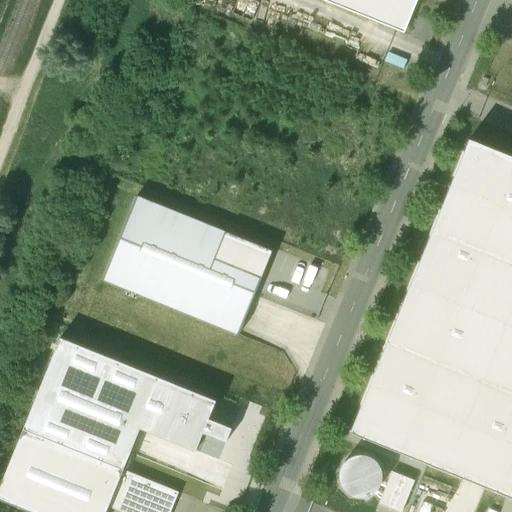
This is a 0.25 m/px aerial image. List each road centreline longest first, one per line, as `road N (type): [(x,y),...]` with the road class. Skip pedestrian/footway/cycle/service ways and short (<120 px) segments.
road 1 (unclassified): [(477,0),(268,511)]
road 2 (track): [(61,0),(0,153)]
